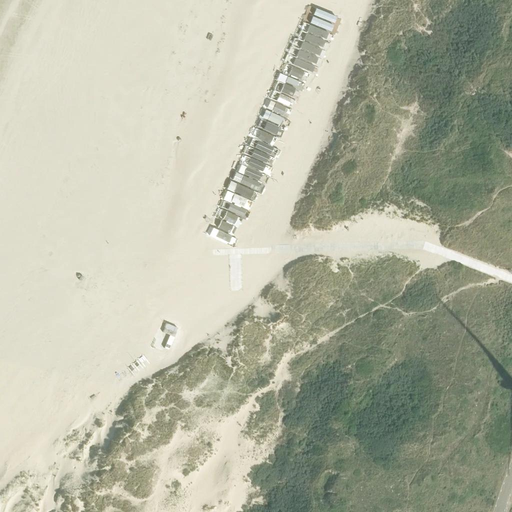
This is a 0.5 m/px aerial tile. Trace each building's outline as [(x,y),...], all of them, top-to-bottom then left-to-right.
[(345,5),(330,0),(325,0),(323,8),(342,15),(345,5)] [(342,15),(323,8),(320,17),(339,24),(342,15)] [(339,24),(320,17),(316,27),(335,34),(339,24)] [(335,34),(316,27),(313,36),(332,43),(335,34)] [(332,43),(313,36),(310,46),(329,52),(332,43)] [(329,52),(310,46),(306,55),(325,62),(329,52)] [(325,62),(306,55),(303,65),(322,71),(325,62)] [(322,71),(303,65),(300,74),(319,81),(322,71)] [(319,81),(300,74),(296,84),(315,90),(319,81)] [(315,90),(296,84),(293,93),(312,100),(315,90)] [(312,100),(293,93),(290,103),(309,109),(312,100)] [(309,109),(290,103),(286,112),(305,119),(309,109)] [(305,119),(286,112),(283,122),(302,128),(305,119)] [(302,128),(283,122),(280,131),(299,138),(302,128)] [(299,138),(280,131),(276,141),(295,147),(299,138)] [(295,147),(276,141),(273,150),(292,157),(295,147)] [(292,157),(273,150),(270,159),(289,166),(292,157)] [(289,166),(270,159),(266,169),(285,176),(289,166)] [(285,176),(266,169),(263,178),(282,185),(285,176)] [(282,185),(263,178),(260,188),(279,195),(282,185)] [(279,195),(260,188),(256,197),(275,204),(279,195)] [(275,204),(256,197),(253,207),(272,213),(275,204)] [(228,210),(234,212),(238,205),(232,202),(228,210)] [(272,213),(253,207),(250,216),(269,223),(272,213)] [(269,223),(250,216),(247,226),(265,232),(269,223)] [(210,248),(206,257),(225,264),(229,254),(210,248)] [(225,264),(206,257),(203,267),(222,273),(225,264)] [(253,257),(240,284),(248,288),(262,261),(253,257)] [(222,273),(203,267),(200,276),(219,283),(222,273)] [(219,283),(200,276),(196,285),(215,292),(219,283)] [(173,336),(177,327),(165,322),(162,332),(173,336)] [(168,336),(164,347),(168,348),(172,338),(168,336)]
